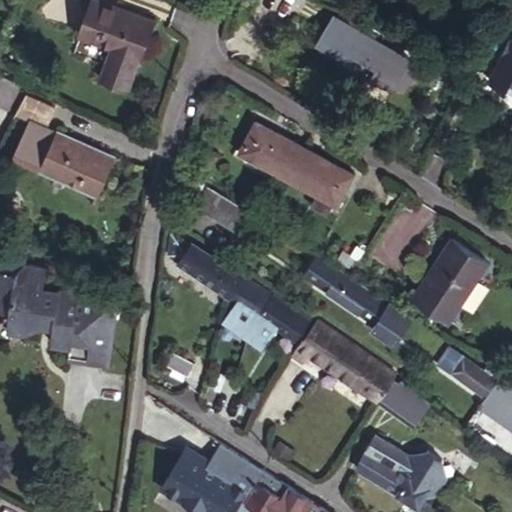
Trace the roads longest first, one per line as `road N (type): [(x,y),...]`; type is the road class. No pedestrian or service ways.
road 1 (residential): [(194,38),(155,147),(139,372),(115,511)]
road 2 (residential): [(511,245),(194,38)]
road 3 (residential): [(346,511),(166,390)]
